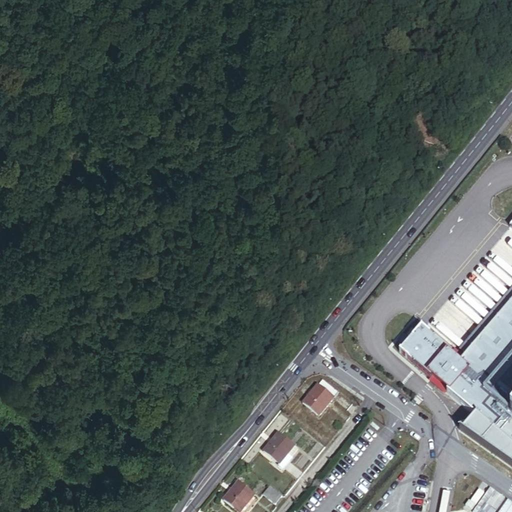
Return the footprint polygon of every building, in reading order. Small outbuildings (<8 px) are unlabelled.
[(511,405),(511,297),(460,358),(504,395),(502,397),(511,406),(511,405)] [(511,411),(509,409),(511,406),(502,397),(504,395),(460,358),(420,323),(399,346),(429,372),(431,370),(441,378),(439,380),(474,411),(463,424),(511,459),(511,411)] [(317,388),(297,409),(315,423),(333,401),(317,388)] [(271,442),(259,459),(276,473),(289,455),(271,442)] [(233,492),(220,508),(224,511),(243,511),(249,506),(233,492)] [(274,511),(281,503),(267,492),(259,501),(272,511),(274,511)]
